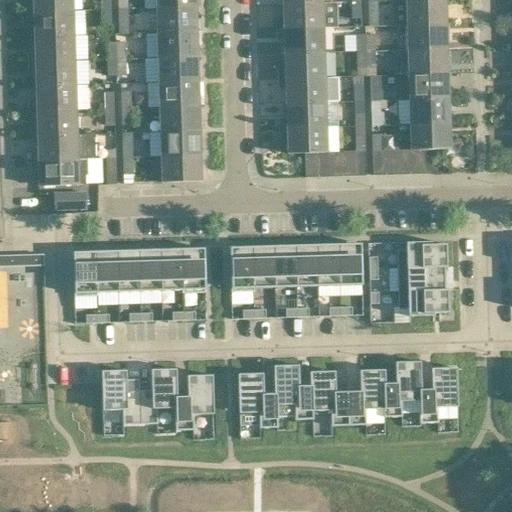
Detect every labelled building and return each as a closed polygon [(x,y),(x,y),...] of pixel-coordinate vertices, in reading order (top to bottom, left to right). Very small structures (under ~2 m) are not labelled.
[(73,12),(72,0),(30,0),(31,3),(25,3),(25,13),(73,12)] [(111,10),(110,0),(101,0),(101,11),(111,10)] [(127,0),(117,0),(118,10),(127,10),(127,0)] [(196,8),(195,0),(155,0),(155,9),(196,8)] [(445,25),(445,0),(405,2),(406,26),(445,25)] [(377,18),(377,2),(367,3),(368,19),(377,18)] [(361,20),(360,3),(351,3),(351,20),(361,20)] [(323,29),(322,4),(281,5),(282,21),(275,21),(275,30),(323,29)] [(196,33),(196,8),(155,9),(156,34),(196,33)] [(111,27),(111,10),(101,11),(102,27),(111,27)] [(128,26),(127,10),(118,10),(119,27),(128,26)] [(73,36),(73,12),(25,13),(25,22),(31,21),(32,37),(73,36)] [(446,50),(445,25),(406,26),(407,51),(446,50)] [(324,54),(323,29),(275,30),(276,39),(282,38),(282,55),(324,54)] [(197,58),(196,33),(156,34),(157,59),(197,58)] [(74,61),(73,36),(32,37),(32,52),(26,53),(26,62),(74,61)] [(365,52),(365,36),(356,36),(356,52),(365,52)] [(374,52),(374,36),(365,36),(365,52),(374,52)] [(116,60),(115,43),(106,44),(107,60),(116,60)] [(124,43),(115,43),(116,60),(125,60),(124,43)] [(447,75),(446,50),(407,51),(407,76),(447,75)] [(366,68),(365,52),(356,52),(356,69),(366,68)] [(374,68),(374,52),(365,52),(366,68),(374,68)] [(325,78),(324,54),(282,55),(283,70),(276,71),(276,80),(325,78)] [(198,82),(197,58),(157,59),(158,83),(198,82)] [(116,76),(116,60),(107,60),(107,77),(116,76)] [(125,76),(125,60),(116,60),(116,76),(125,76)] [(75,86),(74,61),(26,62),(26,71),(33,71),(33,87),(75,86)] [(448,99),(447,75),(407,76),(408,100),(448,99)] [(325,103),(325,78),(276,80),(277,89),(283,89),(284,104),(325,103)] [(198,107),(198,82),(158,83),(158,108),(198,107)] [(369,85),(370,102),(379,101),(378,84),(369,85)] [(362,85),(353,86),(354,102),(363,102),(362,85)] [(76,111),(75,86),(33,87),(34,103),(28,103),(28,112),(76,111)] [(120,92),(120,109),(129,109),(129,92),(120,92)] [(113,109),(112,93),(103,93),(103,110),(113,109)] [(448,124),(448,99),(408,100),(409,125),(448,124)] [(379,118),(379,101),(370,102),(370,118),(379,118)] [(363,118),(363,102),(354,102),(354,118),(363,118)] [(326,128),(325,103),(284,104),(284,120),(278,120),(278,129),(326,128)] [(199,132),(198,107),(158,108),(159,132),(199,132)] [(113,122),(113,109),(103,110),(103,122),(113,122)] [(130,126),(129,109),(120,109),(121,126),(130,126)] [(77,135),(76,111),(28,112),(28,121),(35,121),(35,136),(77,135)] [(449,150),(448,124),(409,125),(410,150),(420,150),(432,150),(449,150)] [(327,153),(326,128),(278,129),(278,138),(285,138),(285,154),(304,154),(316,153),(327,153)] [(200,156),(199,132),(159,132),(160,158),(200,156)] [(94,136),(77,137),(77,135),(35,136),(36,152),(29,152),(30,161),(94,159),(94,136)] [(380,135),(371,135),(372,152),(381,151),(380,135)] [(365,152),(364,136),(355,136),(356,152),(365,152)] [(131,141),(122,142),(122,158),(131,158),(131,141)] [(115,159),(115,149),(106,152),(106,159),(115,159)] [(409,175),(408,150),(396,151),(397,175),(409,175)] [(420,150),(410,150),(408,150),(409,175),(421,175),(420,150)] [(433,174),(432,150),(420,150),(421,175),(433,174)] [(385,176),(384,151),(381,151),(372,152),(372,176),(385,176)] [(397,175),(396,151),(384,151),(385,176),(397,175)] [(341,177),(340,152),(328,153),(329,177),(341,177)] [(353,177),(352,152),(340,152),(341,177),(353,177)] [(365,176),(365,152),(356,152),(352,152),(353,177),(365,176)] [(317,177),(316,153),(304,154),(305,178),(317,177)] [(329,177),(328,153),(327,153),(316,153),(317,177),(329,177)] [(201,182),(200,156),(160,158),(161,183),(201,182)] [(132,175),(131,158),(122,158),(123,175),(132,175)] [(87,176),(87,160),(94,160),(94,159),(30,161),(30,170),(36,170),(37,187),(78,186),(78,185),(85,185),(85,176),(87,176)] [(116,185),(115,165),(115,159),(106,159),(107,185),(116,185)] [(85,209),(84,193),(53,194),(53,210),(85,209)] [(398,268),(446,267),(445,244),(431,245),(431,242),(405,243),(406,252),(398,252),(398,268)] [(338,245),(339,286),(362,286),(360,244),(338,245)] [(295,246),(296,288),(317,287),(316,245),(295,246)] [(316,245),(317,287),(339,286),(338,245),(316,245)] [(273,247),(274,288),(296,288),(295,246),(273,247)] [(252,247),(250,247),(229,248),(230,293),(253,292),(252,247)] [(252,247),(253,292),(254,292),(254,289),(274,288),(273,247),(252,247)] [(181,249),(160,250),(161,292),(181,291),(182,294),(181,249)] [(181,249),(182,294),(205,293),(204,249),(181,249)] [(160,250),(158,250),(138,251),(139,292),(161,292),(160,250)] [(116,251),(115,251),(95,252),(96,297),(97,297),(97,294),(118,293),(116,251)] [(138,251),(116,251),(118,293),(139,292),(138,251)] [(72,253),(73,272),(74,297),(96,297),(95,252),(72,253)] [(41,256),(29,256),(29,265),(42,265),(41,256)] [(368,257),(368,269),(377,268),(377,257),(368,257)] [(399,292),(447,291),(447,290),(444,290),(444,268),(446,268),(446,267),(398,268),(399,292)] [(369,280),(377,280),(377,268),(368,269),(369,280)] [(447,291),(399,292),(399,308),(407,308),(408,317),(434,316),(433,314),(448,313),(447,291)] [(370,304),(378,304),(378,292),(369,292),(370,304)] [(340,316),(340,307),(328,308),(329,317),(340,316)] [(340,307),(340,316),(352,316),(351,307),(340,307)] [(297,318),(296,309),(285,309),(285,318),(297,318)] [(297,318),(308,317),(308,309),(296,309),(297,318)] [(254,319),(253,310),(242,311),(242,319),(254,319)] [(253,310),(254,319),(265,319),(265,310),(253,310)] [(183,321),(183,312),(171,313),(172,321),(183,321)] [(183,321),(195,321),(194,312),(183,312),(183,321)] [(140,322),(151,322),(151,313),(140,314),(140,322)] [(128,323),(140,322),(140,314),(128,314),(128,323)] [(85,324),(97,324),(96,315),(85,315),(85,324)] [(97,324),(108,323),(108,315),(96,315),(97,324)] [(384,409),(383,409),(383,418),(401,417),(401,401),(419,401),(419,390),(420,390),(419,363),(396,363),(396,384),(384,384),(383,384),(384,409)] [(275,395),(276,405),(294,404),(295,420),(313,420),(313,411),(312,411),(311,386),(310,386),(298,387),(297,366),(274,367),(275,395)] [(419,390),(419,401),(419,424),(438,423),(437,407),(456,407),(455,369),(432,369),(432,390),(420,390),(419,390)] [(139,391),(140,425),(157,425),(157,409),(174,408),(175,408),(175,397),(176,397),(175,370),(151,371),(152,391),(139,391)] [(122,372),(101,372),(103,410),(122,410),(122,426),(123,426),(140,425),(139,391),(138,380),(125,380),(125,371),(122,372)] [(383,409),(384,409),(383,384),(384,384),(383,371),(360,372),(360,392),(347,392),(348,426),(366,425),(365,410),(383,409)] [(310,386),(311,386),(312,411),(313,411),(330,411),(331,427),(348,426),(347,392),(334,393),(334,372),(310,373),(310,386)] [(262,395),(262,384),(262,375),(238,375),(239,413),(259,413),(259,429),(277,428),(276,405),(275,395),(262,395)] [(188,397),(176,397),(175,397),(175,408),(174,408),(175,431),(193,431),(193,415),(212,414),(211,376),(187,377),(188,397)]
